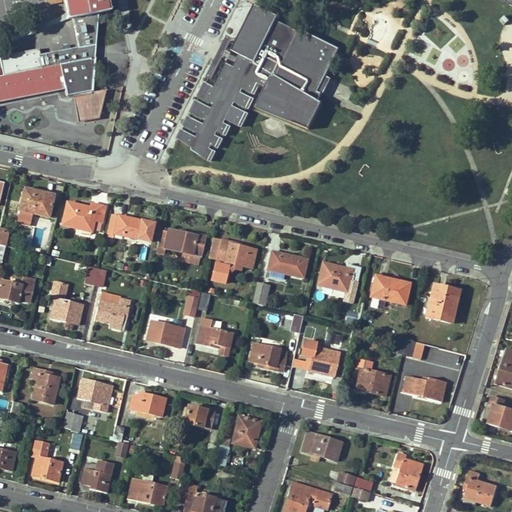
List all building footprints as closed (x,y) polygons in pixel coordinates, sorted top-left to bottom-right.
[(0,100),(65,88),(67,97),(73,95),(93,91),(96,58),(91,59),(95,13),(109,11),(106,0),(89,0),(92,14),(72,18),(78,48),(39,55),(42,70),(0,77),(0,100)] [(92,14),(89,0),(65,0),(69,19),(72,18),(92,14)] [(183,130),(179,139),(192,147),(197,150),(198,147),(202,150),(199,155),(210,161),(215,150),(210,148),(212,145),(216,147),(217,147),(222,138),(217,135),(218,131),(224,134),(225,135),(230,125),(225,122),(227,119),(231,122),(241,126),(248,112),(246,112),(234,105),(236,102),(248,108),(250,104),(254,97),(242,92),(244,88),(254,93),(259,83),(266,87),(256,107),(260,109),(310,129),(323,102),(319,100),(323,93),(319,91),(326,76),(340,48),(313,34),(301,28),(300,31),(294,42),(290,40),(296,29),(277,19),(279,15),(262,6),(255,3),(232,49),(240,54),(234,66),(226,62),(214,86),(207,83),(200,98),(213,104),(211,108),(198,101),(192,114),(205,120),(204,124),(190,117),(185,127),(199,133),(197,137),(183,130)] [(504,15),(499,20),(504,25),(509,20),(504,15)] [(227,35),(207,76),(213,79),(233,38),(227,35)] [(93,91),(73,95),(77,121),(98,118),(106,89),(93,91)] [(38,192),(36,195),(24,193),(17,222),(30,225),(33,214),(49,218),(54,196),(38,192)] [(63,225),(77,228),(79,224),(93,228),(95,220),(102,222),(105,207),(91,204),(91,208),(68,203),(63,225)] [(154,223),(119,215),(114,233),(149,242),(154,223)] [(187,234),(169,230),(165,248),(200,257),(205,236),(188,231),(187,234)] [(0,231),(0,243),(5,244),(8,234),(0,231)] [(240,244),(222,240),(218,261),(252,269),(257,251),(239,247),(240,244)] [(267,270),(303,279),(307,260),(272,252),(267,270)] [(346,269),(323,264),(318,285),(347,292),(350,281),(357,282),(360,268),(347,265),(346,269)] [(98,269),(89,267),(85,283),(95,286),(98,269)] [(98,269),(95,286),(103,288),(107,272),(98,269)] [(29,302),(34,284),(22,281),(21,286),(2,281),(3,278),(0,276),(0,298),(17,302),(18,299),(29,302)] [(409,284),(375,276),(371,297),(404,305),(409,284)] [(68,285),(55,281),(51,298),(57,300),(52,318),(77,324),(82,306),(64,301),(68,285)] [(451,324),(456,304),(452,303),(455,290),(433,285),(425,318),(451,324)] [(268,288),(258,286),(254,303),(263,305),(268,288)] [(131,301),(102,294),(100,300),(95,321),(111,325),(110,328),(123,331),(131,301)] [(210,295),(202,294),(198,309),(206,311),(210,295)] [(182,315),(194,318),(199,299),(186,296),(182,315)] [(346,312),(345,322),(355,323),(355,312),(346,312)] [(277,322),(278,316),(267,313),(265,319),(277,322)] [(299,334),(303,317),(294,315),(293,318),(287,316),(284,330),(299,334)] [(185,330),(151,322),(147,341),(180,349),(185,330)] [(232,333),(201,326),(197,344),(214,349),(215,345),(219,346),(229,349),(232,333)] [(339,344),(342,335),(331,333),(329,341),(339,344)] [(392,353),(402,355),(405,340),(396,337),(392,353)] [(411,357),(414,342),(405,340),(402,355),(411,357)] [(318,344),(304,341),(301,356),(309,358),(312,359),(311,363),(309,372),(333,377),(339,354),(317,349),(318,344)] [(250,361),(259,363),(266,365),(265,368),(282,372),(287,352),(254,344),(250,361)] [(422,348),(415,347),(412,359),(419,360),(422,348)] [(511,351),(507,350),(496,383),(511,388),(511,351)] [(360,370),(357,382),(360,383),(358,390),(384,396),(388,376),(369,371),(371,363),(357,359),(355,368),(360,370)] [(59,378),(51,376),(47,375),(48,372),(33,368),(30,378),(37,380),(32,399),(52,404),(59,378)] [(421,381),(405,377),(402,393),(440,402),(445,382),(427,378),(426,382),(421,381)] [(107,385),(82,379),(77,399),(94,402),(93,409),(106,412),(107,405),(103,403),(107,385)] [(121,404),(121,392),(113,392),(112,403),(121,404)] [(165,399),(139,393),(138,396),(133,395),(130,409),(137,411),(136,415),(156,419),(157,416),(161,416),(165,399)] [(489,404),(493,406),(488,424),(511,431),(511,411),(502,408),(504,401),(491,397),(489,404)] [(10,417),(18,419),(22,404),(13,401),(10,417)] [(205,410),(187,406),(183,422),(209,428),(214,410),(205,408),(205,410)] [(74,414),(66,412),(63,427),(70,429),(70,431),(78,433),(81,418),(73,416),(74,414)] [(260,421),(238,416),(232,443),(253,448),(260,421)] [(119,442),(128,445),(128,441),(121,439),(124,428),(116,426),(112,441),(119,442)] [(82,435),(75,433),(71,448),(79,450),(82,435)] [(340,443),(308,433),(302,451),(311,454),(318,456),(335,461),(340,443)] [(0,441),(0,450),(14,454),(16,446),(0,441)] [(49,445),(37,442),(33,456),(37,458),(33,476),(57,482),(62,463),(46,459),(49,445)] [(128,445),(119,442),(115,456),(124,458),(128,445)] [(216,445),(208,443),(204,461),(212,463),(216,445)] [(228,448),(220,446),(215,464),(224,466),(228,448)] [(0,468),(10,471),(14,454),(0,450),(0,468)] [(405,457),(398,455),(389,482),(396,484),(396,485),(414,491),(421,467),(403,461),(405,457)] [(96,465),(86,463),(80,485),(90,487),(90,489),(106,493),(110,475),(95,472),(96,465)] [(480,474),(470,470),(465,485),(468,486),(466,491),(464,498),(490,506),(497,486),(478,480),(480,474)] [(354,477),(339,473),(337,480),(352,485),(354,477)] [(372,483),(357,478),(354,486),(370,491),(372,483)] [(166,488),(133,480),(128,499),(162,507),(166,488)] [(351,488),(336,483),(333,491),(348,496),(351,488)] [(309,494),(290,488),(283,511),(303,511),(307,502),(313,504),(312,505),(325,509),(330,495),(311,489),(309,494)] [(369,494),(354,489),(351,497),(366,502),(369,494)] [(210,511),(214,499),(188,493),(184,511),(193,511),(194,511),(210,511)]
